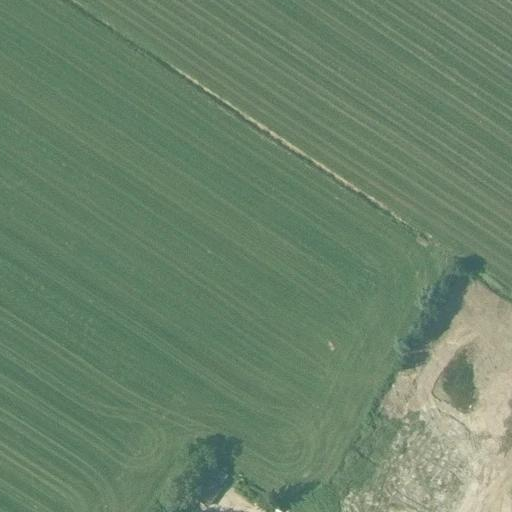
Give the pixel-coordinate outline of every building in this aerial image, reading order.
[(396,424),(400,417),(387,410),(383,417),(396,424)] [(407,451),(389,484),(410,495),(427,461),(407,451)] [(427,461),(410,495),(430,505),(447,472),(427,461)] [(208,511),(222,490),(220,489),(228,477),(211,465),(203,476),(202,476),(188,497),(208,511)] [(345,485),(333,507),(342,511),(361,511),(369,498),(345,485)] [(369,498),(361,511),(391,511),(392,511),(369,498)]
